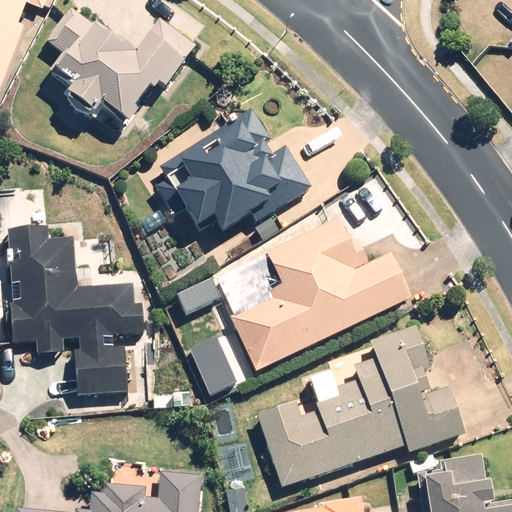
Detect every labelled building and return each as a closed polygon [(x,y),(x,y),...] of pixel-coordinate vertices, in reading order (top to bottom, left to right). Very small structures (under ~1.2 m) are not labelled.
[(40,18),(46,0),(0,0),(0,91),(24,31),(17,28),(24,12),(40,18)] [(162,96),(194,48),(153,21),(133,51),(70,10),(45,49),(59,58),(46,79),(49,80),(42,90),(93,123),(98,114),(124,131),(151,89),(162,96)] [(309,193),(283,151),(269,160),(263,150),(272,144),(250,110),(230,122),(234,128),(218,137),(216,133),(144,178),(169,219),(179,213),(192,234),(209,223),(218,238),(233,229),(237,237),(309,193)] [(229,322),(255,377),(411,303),(388,255),(366,265),(356,244),(347,248),(335,222),(262,256),(277,287),(261,295),(266,304),(229,322)] [(10,308),(4,308),(6,346),(36,345),(37,360),(61,360),(60,343),(70,342),(72,399),(124,398),(122,353),(111,354),(110,341),(142,339),(141,309),(129,309),(129,292),(92,294),(91,274),(72,275),(71,241),(47,242),(47,231),(8,232),(10,308)] [(292,404),(250,420),(278,496),(400,451),(403,460),(464,437),(446,388),(429,395),(423,377),(430,374),(413,329),(367,347),(373,363),(350,372),(354,383),(339,389),(331,367),(303,378),(313,406),(307,408),(311,419),(299,423),(292,404)] [(511,511),(511,503),(489,508),(481,459),(438,467),(440,477),(407,483),(411,511),(511,511)] [(196,511),(199,480),(156,477),(155,503),(141,503),(142,491),(100,488),(100,498),(88,497),(86,511),(15,511),(12,511),(11,511),(196,511)] [(314,511),(361,511),(360,503),(314,510),(314,511)]
